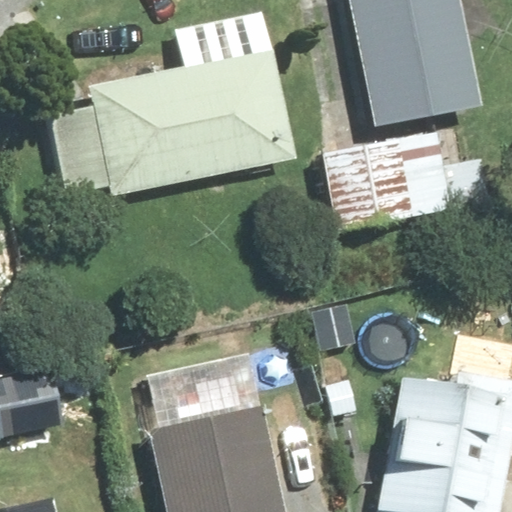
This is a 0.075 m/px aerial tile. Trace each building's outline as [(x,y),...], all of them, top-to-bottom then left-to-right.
[(444,0),(330,0),(357,135),(467,114),(444,0)] [(259,55),(74,90),(79,112),(39,120),(54,200),(94,193),(96,204),(281,169),(259,55)] [(425,132),(301,159),(319,243),(444,217),(425,132)] [(390,384),(362,511),(486,511),(511,392),(444,378),(441,394),(390,384)] [(273,511),(251,411),(135,436),(151,511),(273,511)] [(40,511),(39,502),(0,511),(40,511)]
